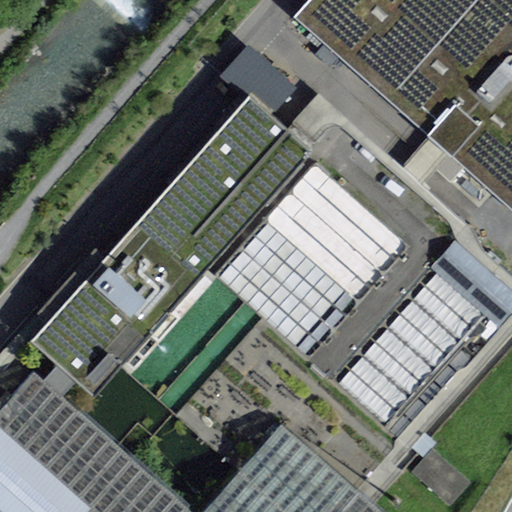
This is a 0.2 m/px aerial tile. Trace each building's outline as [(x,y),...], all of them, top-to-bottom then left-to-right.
[(511,0),(307,0),(293,16),(429,136),(438,144),(449,154),(511,209),(511,0)] [(57,364),(43,380),(79,412),(312,150),(310,147),(296,135),(286,127),(249,95),(171,185),(96,268),(30,340),(57,364)] [(431,267),(498,326),(511,310),(511,287),(456,238),(431,267)] [(195,511),(191,511),(79,412),(43,380),(33,371),(0,407),(0,511),(380,511),(373,505),(365,499),(356,490),(277,420),(195,511)] [(469,482),(432,449),(421,461),(412,471),(449,504),(469,482)]
